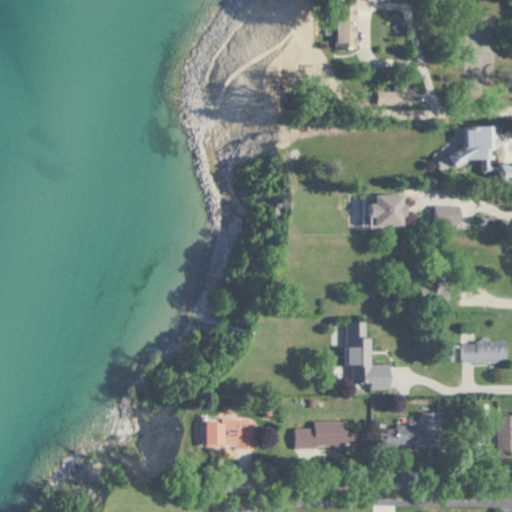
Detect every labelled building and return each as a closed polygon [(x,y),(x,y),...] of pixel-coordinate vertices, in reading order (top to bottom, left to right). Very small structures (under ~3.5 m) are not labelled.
[(351,48),(351,0),(386,0),(385,0),(347,0),(348,2),(338,2),(338,8),(328,8),(328,48),(351,48)] [(372,92),(372,106),(406,105),(406,84),(391,85),(391,92),(372,92)] [(458,127),(458,151),(441,151),(441,162),(434,162),(434,163),(479,163),(479,170),(484,170),(484,159),(489,159),(489,127),(458,127)] [(511,163),(493,164),(493,180),(511,180),(511,163)] [(363,227),(398,226),(398,195),(367,195),(367,204),(362,204),(363,227)] [(454,224),(454,206),(430,206),(430,224),(454,224)] [(443,293),(436,293),(436,287),(415,286),(414,304),(442,305),(443,293)] [(384,390),(384,365),(367,365),(367,338),(362,338),(362,323),(351,323),(351,347),(341,347),(342,366),(354,365),(354,384),(366,384),(366,390),(384,390)] [(502,342),(458,342),(459,362),(502,361),(502,342)] [(416,436),(436,435),(435,412),(415,413),(416,436)] [(511,414),(494,414),(494,455),(511,455),(511,414)] [(201,447),(251,446),(250,417),(234,418),(217,419),(217,421),(200,422),(201,447)] [(345,421),(310,422),(310,428),(291,429),(291,446),(346,445),(345,421)] [(375,427),(375,447),(407,448),(407,428),(375,427)]
